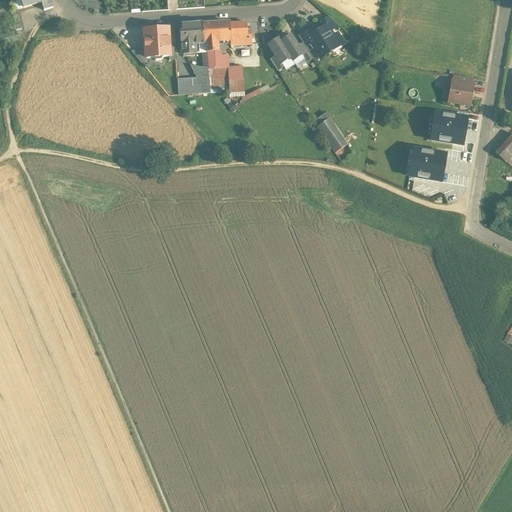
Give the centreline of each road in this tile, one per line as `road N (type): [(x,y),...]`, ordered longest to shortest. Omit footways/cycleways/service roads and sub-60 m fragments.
road 1 (track): [(473,205),(432,207),(314,166),(145,173),(15,152)]
road 2 (track): [(168,511),(15,152)]
road 3 (residential): [(511,249),(478,233),(471,220),(507,0)]
road 4 (residential): [(295,0),(261,13),(113,23),(82,21),(64,0)]
